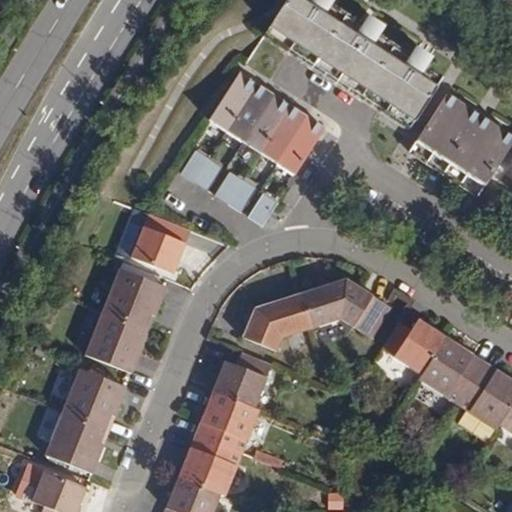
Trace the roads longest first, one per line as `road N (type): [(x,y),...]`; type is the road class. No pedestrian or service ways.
road 1 (residential): [(298,234),(240,259),(197,305),(122,511)]
road 2 (secondary): [(0,252),(144,0)]
road 3 (residential): [(298,234),(355,146),(352,122),(243,53)]
road 4 (residential): [(511,341),(359,249),(298,234)]
road 5 (secondary): [(68,0),(0,114)]
